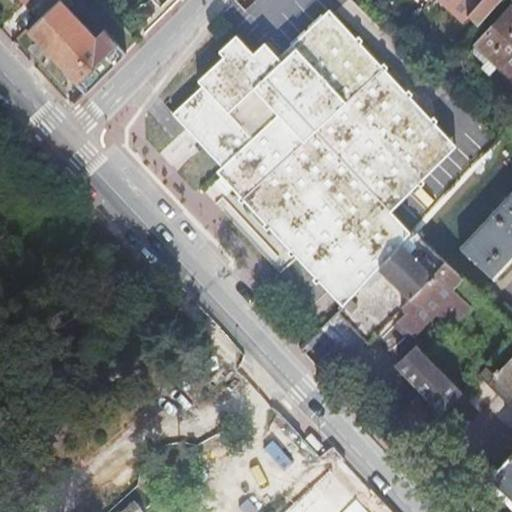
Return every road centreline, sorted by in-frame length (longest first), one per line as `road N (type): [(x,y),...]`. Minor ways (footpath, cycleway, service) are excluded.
road 1 (residential): [(67,138),(98,187),(292,398),(324,417)]
road 2 (residential): [(324,417),(67,138)]
road 3 (residential): [(199,0),(67,138)]
road 4 (residential): [(324,417),(413,511)]
